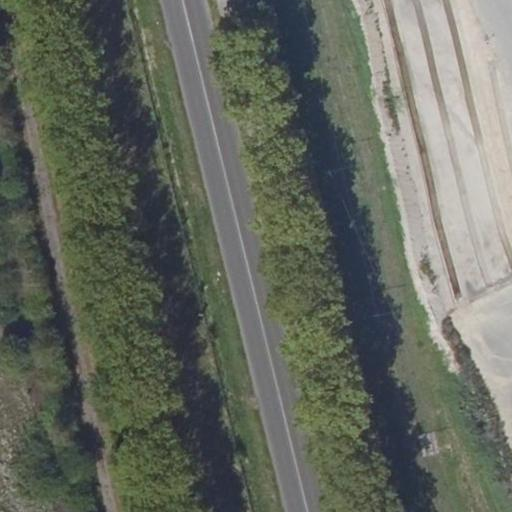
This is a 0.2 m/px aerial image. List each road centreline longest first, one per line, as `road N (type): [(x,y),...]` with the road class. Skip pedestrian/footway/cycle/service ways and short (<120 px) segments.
road 1 (secondary): [(181,0),(306,511)]
road 2 (track): [(116,511),(6,0)]
